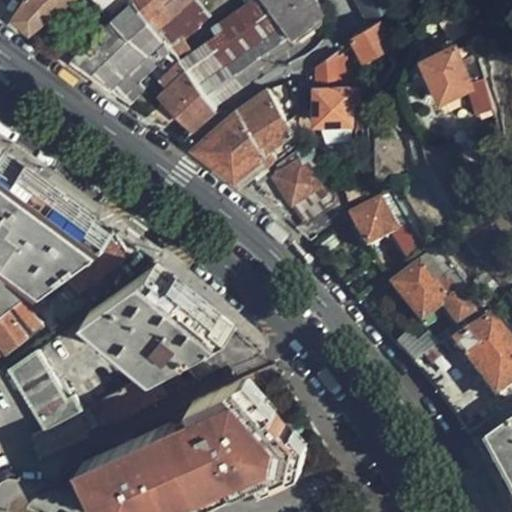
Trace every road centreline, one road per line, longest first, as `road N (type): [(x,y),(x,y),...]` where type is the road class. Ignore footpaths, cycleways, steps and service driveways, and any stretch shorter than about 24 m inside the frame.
road 1 (tertiary): [(462,511),(385,380),(299,283),(163,167),(0,50)]
road 2 (tertiary): [(0,102),(265,303),(347,403),(411,511)]
road 3 (unknown): [(309,353),(228,373),(57,457),(26,455),(0,428)]
